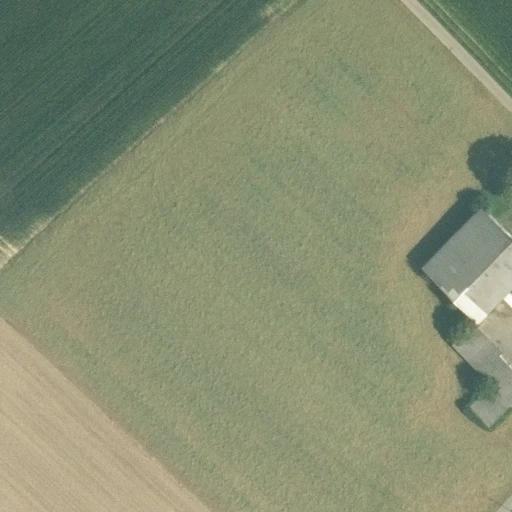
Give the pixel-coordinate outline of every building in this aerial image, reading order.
[(511,238),(481,208),(423,267),(477,320),(490,307),(488,306),(511,280),(511,238)] [(497,353),(470,325),(452,344),(479,371),(497,353)] [(497,353),(479,371),(492,384),(510,366),(497,353)] [(511,403),(511,367),(510,366),(492,384),(469,407),(488,426),(497,417),(511,403),(511,404),(511,403)] [(511,403),(497,417),(503,424),(511,415),(511,404),(511,403)]
